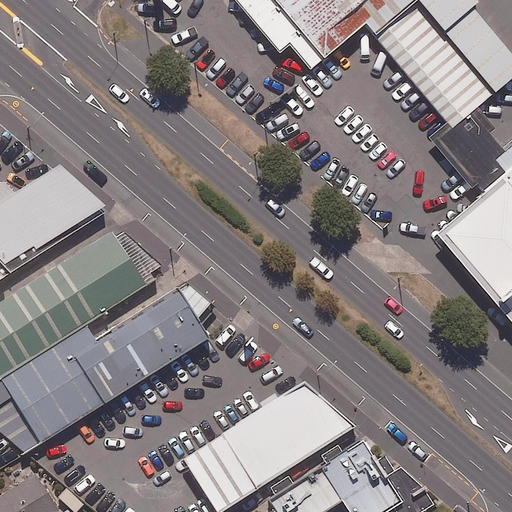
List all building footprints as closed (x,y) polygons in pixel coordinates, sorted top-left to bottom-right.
[(407,0),(241,0),(279,46),(287,40),(308,66),(349,32),(363,20),(371,30),(407,0)] [(511,68),(511,45),(474,0),(419,0),(377,34),(448,120),(511,68)] [(511,138),(488,157),(511,186),(511,138)] [(0,281),(84,228),(79,224),(106,207),(60,167),(15,194),(5,182),(0,184),(0,281)] [(511,186),(499,171),(447,214),(495,272),(486,280),(511,311),(511,186)] [(111,233),(0,302),(0,379),(85,325),(155,281),(151,273),(162,266),(123,233),(115,238),(111,233)] [(85,325),(0,379),(0,433),(24,454),(210,340),(202,327),(216,309),(186,283),(95,340),(85,325)] [(353,422),(302,378),(181,455),(216,509),(353,422)] [(275,510),(271,511),(324,511),(342,501),(348,511),(389,511),(395,509),(396,511),(424,511),(434,506),(424,489),(401,468),(396,472),(385,456),(377,461),(363,441),(343,453),(339,446),(322,457),(327,465),(294,486),(289,477),(270,489),(275,497),(269,501),(275,510)] [(0,511),(51,511),(57,508),(34,472),(0,493),(0,511)]
